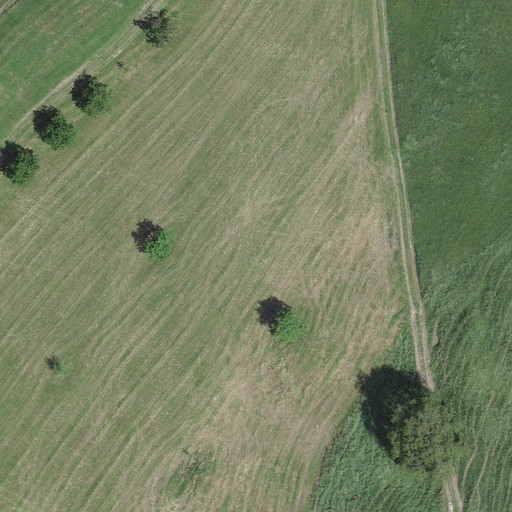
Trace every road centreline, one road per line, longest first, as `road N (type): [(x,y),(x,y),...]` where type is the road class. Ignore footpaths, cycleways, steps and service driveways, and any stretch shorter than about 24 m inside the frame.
road 1 (track): [(458,511),(400,218),(380,0)]
road 2 (track): [(159,0),(0,151)]
